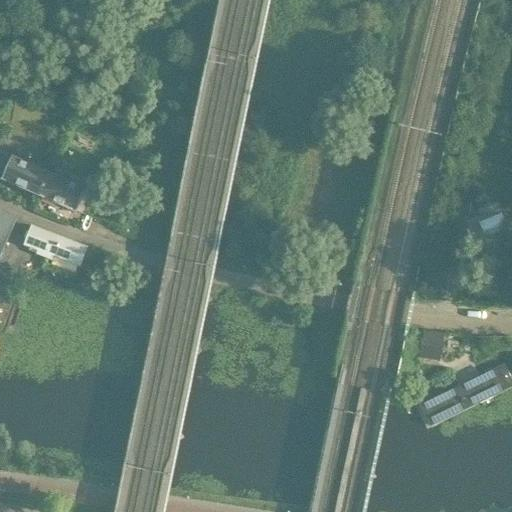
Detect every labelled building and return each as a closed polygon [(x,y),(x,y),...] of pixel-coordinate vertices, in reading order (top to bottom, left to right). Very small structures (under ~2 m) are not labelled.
[(9,156),(0,177),(0,178),(38,195),(48,173),(9,156)] [(48,173),(38,195),(77,212),(86,190),(48,173)] [(0,258),(15,221),(0,212),(0,258)] [(32,227),(25,245),(80,267),(87,248),(32,227)] [(440,362),(445,334),(434,332),(424,330),(419,358),(440,362)] [(428,425),(511,385),(511,379),(502,361),(418,403),(428,425)]
